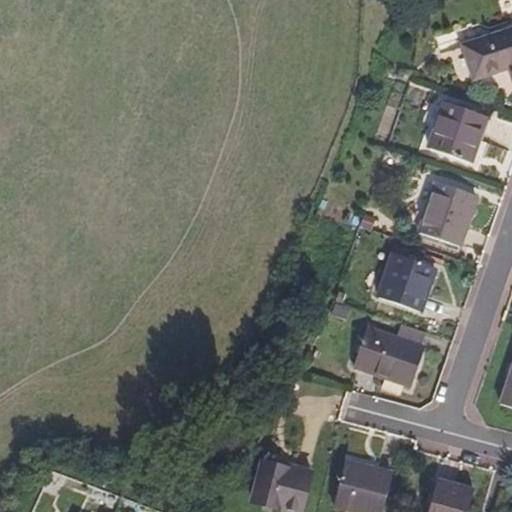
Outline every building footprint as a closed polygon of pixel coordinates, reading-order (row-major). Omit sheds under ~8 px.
[(511,30),(462,47),(473,80),(508,68),(511,79),(511,30)] [(464,165),(479,119),(437,105),(423,151),(464,165)] [(453,251),(470,200),(429,186),(411,238),(453,251)] [(415,316),(429,273),(388,260),(374,303),(415,316)] [(339,309),(335,318),(348,323),(351,313),(339,309)] [(417,348),(421,335),(398,327),(394,341),(417,348)] [(410,389),(421,349),(417,348),(394,341),(363,332),(351,373),(410,389)] [(354,511),(387,511),(397,477),(382,473),(384,465),(352,457),(339,508),(354,511)] [(279,511),(303,511),(313,473),(266,461),(254,506),(279,511)] [(469,511),(474,493),(438,484),(430,511),(469,511)]
